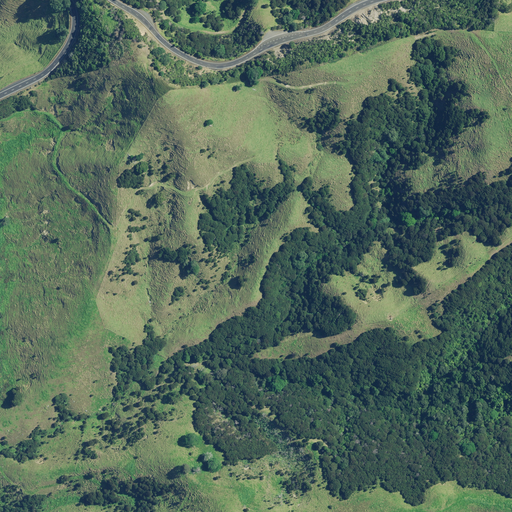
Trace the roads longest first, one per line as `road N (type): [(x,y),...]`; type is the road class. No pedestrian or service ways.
road 1 (primary): [(112,0),(181,53),(215,65),(327,27),(378,0)]
road 2 (primary): [(0,96),(44,73),(65,50),(74,28),(70,0)]
